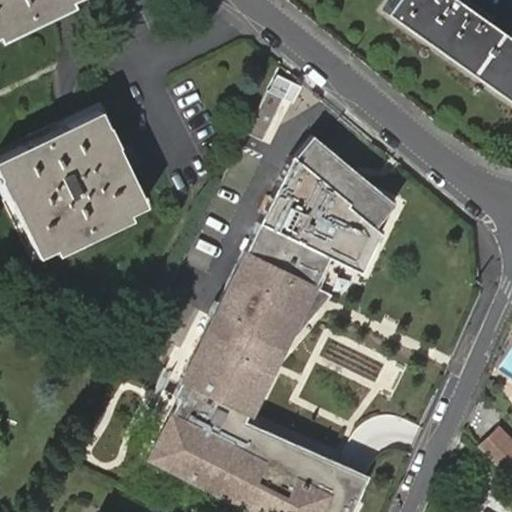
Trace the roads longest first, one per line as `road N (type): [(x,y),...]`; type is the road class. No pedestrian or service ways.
road 1 (tertiary): [(240,0),(464,185),(511,206)]
road 2 (residential): [(511,292),(409,511)]
